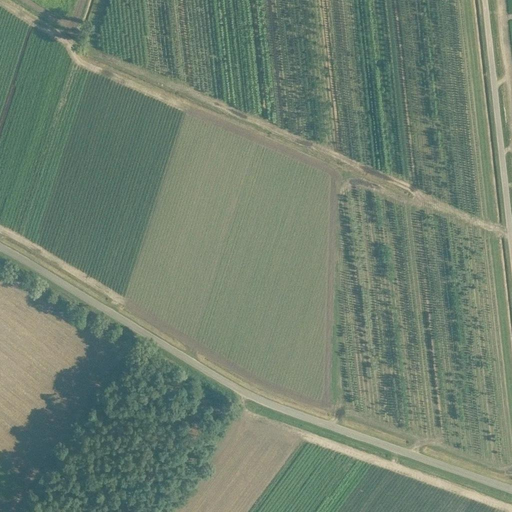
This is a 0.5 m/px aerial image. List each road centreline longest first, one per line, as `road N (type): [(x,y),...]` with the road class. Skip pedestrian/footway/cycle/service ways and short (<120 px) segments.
road 1 (unclassified): [(511,488),(247,397),(0,248)]
road 2 (unclassified): [(511,253),(484,0)]
